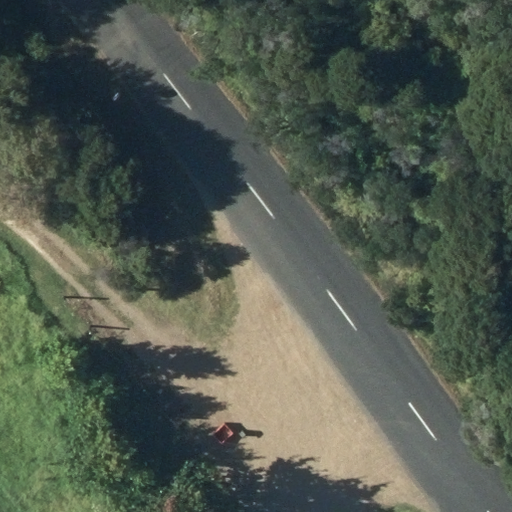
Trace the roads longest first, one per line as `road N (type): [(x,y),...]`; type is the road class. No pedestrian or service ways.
road 1 (tertiary): [(100,0),(336,290),(498,511)]
road 2 (track): [(336,290),(184,330),(0,185)]
